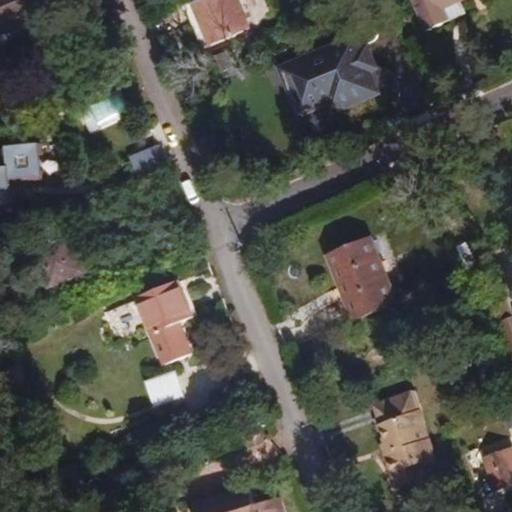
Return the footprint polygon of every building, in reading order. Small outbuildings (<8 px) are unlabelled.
[(43,0),(0,0),(0,82),(4,81),(0,71),(0,27),(47,9),(43,0)] [(250,30),(249,30),(237,0),(189,0),(181,4),(194,37),(204,33),(209,45),(210,47),(235,38),(235,36),(250,30)] [(412,0),(427,32),(463,15),(458,3),(465,0),(412,0)] [(304,62),(294,67),(309,104),(339,93),(343,102),(371,90),(363,70),(373,66),(367,51),(357,55),(351,44),(318,57),(317,55),(314,53),(312,53),(302,57),(304,62)] [(38,143),(4,146),(6,167),(0,167),(0,205),(11,205),(9,180),(41,177),(38,143)] [(142,152),(142,153),(133,156),(140,173),(166,163),(160,145),(142,152)] [(86,272),(69,231),(32,247),(49,288),(86,272)] [(398,304),(371,238),(328,256),(355,321),(398,304)] [(191,355),(179,325),(179,324),(193,318),(178,281),(137,297),(153,336),(165,366),(191,355)] [(511,318),(511,305),(511,303),(497,307),(501,322),(511,318)] [(511,318),(501,322),(510,346),(511,352),(511,318)] [(15,393),(18,391),(28,388),(19,364),(5,370),(15,393)] [(186,399),(176,372),(145,383),(154,410),(186,399)] [(380,425),(419,411),(412,392),(373,406),(380,425)] [(511,431),(511,430),(511,405),(503,411),(511,431)] [(395,475),(421,465),(437,460),(419,411),(380,425),(389,450),(386,452),(395,475)] [(511,484),(511,450),(485,460),(497,491),(511,484)] [(426,478),(421,465),(395,475),(399,487),(426,478)] [(128,467),(110,477),(117,490),(135,480),(128,467)] [(283,511),(279,498),(257,505),(252,488),(194,507),(195,511),(283,511)]
